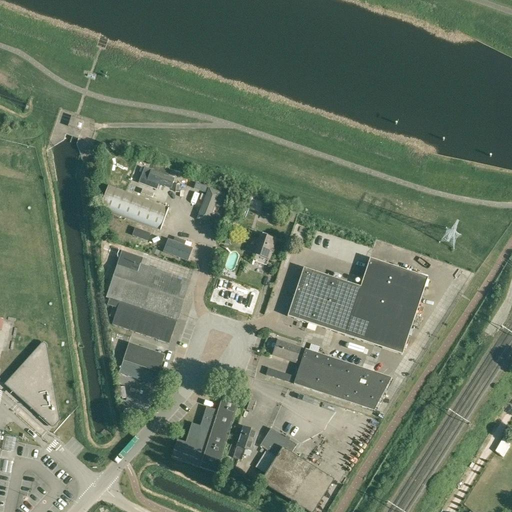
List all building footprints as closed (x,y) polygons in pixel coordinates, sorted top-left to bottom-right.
[(68,127),(81,131),(85,121),(72,116),(68,127)] [(144,168),(138,183),(157,189),(159,184),(171,189),(174,178),(151,170),(150,170),(144,168)] [(207,187),(196,183),(193,189),(205,193),(207,187)] [(100,208),(105,210),(160,231),(169,208),(108,186),(100,208)] [(214,205),(219,207),(224,194),(209,188),(197,219),(207,222),(214,205)] [(245,202),(248,194),(239,191),(236,199),(245,202)] [(157,244),(164,241),(161,234),(153,237),(157,244)] [(246,250),(255,254),(269,259),(276,240),(261,235),(260,241),(251,237),(246,250)] [(169,240),(165,252),(187,260),(192,248),(169,240)] [(117,308),(111,326),(170,345),(190,281),(140,265),(142,260),(120,253),(105,299),(109,300),(108,305),(117,308)] [(145,255),(143,261),(170,271),(173,266),(145,255)] [(288,316),(346,335),(403,354),(429,277),(371,258),(362,287),(304,268),(288,316)] [(0,338),(10,332),(5,325),(0,328),(0,338)] [(295,363),(301,347),(278,340),(273,355),(295,363)] [(40,343),(3,384),(50,426),(51,427),(53,427),(54,427),(55,426),(59,422),(59,421),(59,420),(47,348),(46,345),(45,344),(44,343),(42,343),(40,343)] [(156,385),(166,355),(130,343),(120,373),(156,385)] [(266,375),(294,384),(374,411),(380,414),(386,402),(380,399),(392,377),(305,349),(296,377),(268,368),(266,375)] [(184,366),(186,360),(177,357),(176,364),(184,366)] [(172,458),(201,468),(200,468),(218,473),(240,403),(223,397),(219,410),(207,407),(201,426),(193,423),(187,442),(178,439),(172,458)] [(313,415),(328,419),(332,406),(316,402),(313,415)] [(259,432),(244,427),(234,457),(242,460),(245,448),(253,451),(259,432)] [(262,482),(309,511),(315,511),(335,480),(340,472),(332,467),(326,475),(293,454),(298,445),(272,429),(261,446),(278,457),(262,482)] [(17,451),(16,441),(8,442),(9,452),(17,451)] [(511,456),(509,454),(503,460),(507,463),(511,457),(511,456)] [(66,500),(73,506),(78,500),(72,494),(66,500)]
